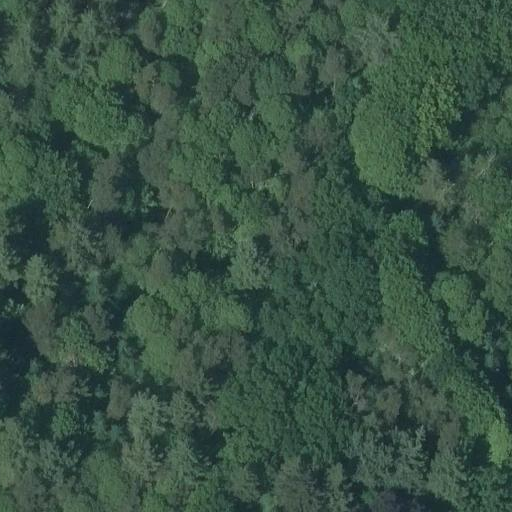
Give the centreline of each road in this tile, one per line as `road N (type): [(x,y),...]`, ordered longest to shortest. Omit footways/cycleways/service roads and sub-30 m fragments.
road 1 (unknown): [(511,457),(426,353),(396,270),(400,216)]
road 2 (track): [(0,105),(81,111),(120,0)]
